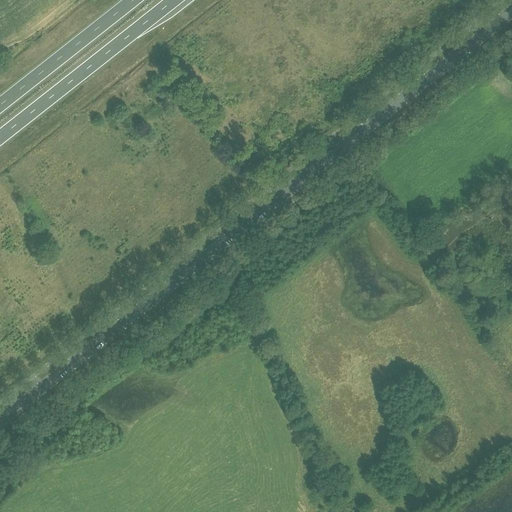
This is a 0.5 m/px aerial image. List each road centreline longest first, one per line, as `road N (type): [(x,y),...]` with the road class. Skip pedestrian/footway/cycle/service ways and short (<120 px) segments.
road 1 (tertiary): [(0,422),(511,12)]
road 2 (trunk): [(0,135),(173,0)]
road 3 (trunk): [(132,0),(0,105)]
